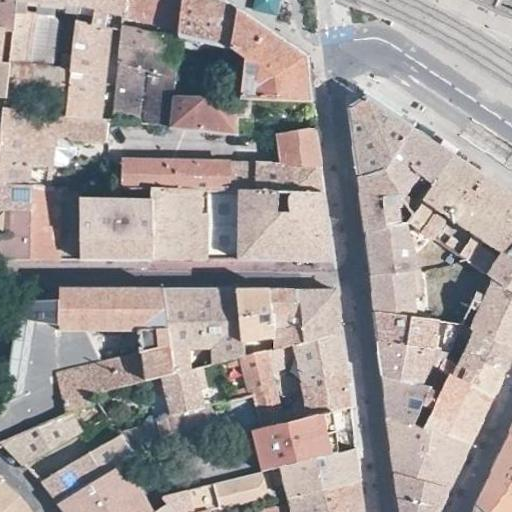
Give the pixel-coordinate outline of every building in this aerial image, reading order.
[(0,0),(0,27),(5,28),(16,29),(18,0),(0,0)] [(8,97),(7,109),(22,111),(23,94),(54,97),(52,114),(59,114),(63,115),(71,54),(63,53),(61,69),(55,68),(59,25),(60,24),(53,15),(55,7),(77,10),(78,5),(78,0),(18,0),(16,29),(13,54),(12,64),(8,97)] [(117,26),(122,27),(123,16),(124,0),(78,0),(78,5),(94,9),(92,23),(75,20),(71,54),(63,115),(105,119),(112,120),(114,100),(104,99),(112,28),(108,27),(109,13),(117,15),(117,26)] [(124,0),(123,16),(175,30),(181,32),(184,0),(124,0)] [(232,50),(239,9),(226,0),(184,0),(181,32),(180,37),(180,42),(196,47),(199,41),(232,50)] [(511,0),(470,0),(511,18),(511,0)] [(252,100),(310,102),(313,102),(307,56),(269,30),(239,9),(232,50),(245,59),(241,98),(250,99),(252,99),(252,100)] [(0,62),(12,64),(13,54),(3,53),(5,28),(0,27),(0,62)] [(174,95),(180,42),(122,27),(114,100),(112,120),(125,121),(170,126),(174,95)] [(0,96),(8,97),(12,64),(0,62),(0,96)] [(248,115),(250,99),(241,98),(174,95),(170,126),(236,132),(237,115),(248,115)] [(0,163),(1,163),(7,109),(8,97),(0,96),(0,163)] [(366,177),(379,176),(411,126),(387,110),(368,97),(349,107),(358,181),(366,177)] [(103,142),(105,119),(63,115),(59,114),(52,114),(22,111),(7,109),(1,163),(0,175),(0,184),(32,186),(50,187),(56,138),(103,142)] [(414,212),(454,155),(433,141),(411,126),(379,176),(414,212)] [(316,128),(314,128),(279,133),(279,136),(283,164),(229,163),(229,190),(242,191),(324,193),(319,156),(316,128)] [(491,244),(511,207),(511,194),(484,176),(454,155),(414,212),(411,222),(419,227),(434,237),(447,219),(434,211),(437,208),(467,228),(458,244),(449,238),(445,244),(459,253),(464,245),(473,232),(491,244)] [(229,190),(229,163),(124,160),(123,188),(140,188),(152,189),(229,190)] [(364,232),(411,222),(414,212),(379,176),(366,177),(358,181),(360,203),(364,232)] [(0,234),(0,252),(4,257),(30,257),(32,186),(0,184),(0,209),(16,210),(15,235),(0,234)] [(50,187),(32,186),(30,257),(42,257),(58,258),(58,226),(81,226),(81,198),(81,187),(50,187)] [(152,189),(140,188),(140,198),(81,198),(81,226),(81,258),(114,258),(152,258),(152,189)] [(152,189),(152,258),(189,259),(240,259),(242,191),(229,190),(152,189)] [(329,228),(324,193),(242,191),(240,259),(281,259),(333,260),(329,228)] [(511,207),(491,244),(503,252),(491,264),(464,245),(459,253),(465,257),(485,271),(511,288),(511,207)] [(465,257),(459,253),(445,244),(444,243),(414,250),(413,231),(419,227),(411,222),(364,232),(366,253),(369,275),(465,257)] [(485,271),(465,257),(369,275),(371,293),(373,311),(440,322),(448,324),(461,326),(462,325),(467,312),(485,271)] [(511,288),(485,271),(467,312),(477,317),(472,329),(511,347),(511,288)] [(5,402),(0,404),(0,444),(4,445),(80,409),(92,403),(88,395),(163,376),(175,373),(162,289),(122,289),(61,289),(60,300),(26,301),(26,302),(25,302),(24,303),(23,303),(23,304),(22,304),(22,305),(21,306),(21,307),(20,308),(20,309),(20,310),(20,311),(20,312),(20,313),(20,314),(21,314),(21,315),(22,316),(22,317),(23,318),(24,319),(30,320),(24,353),(13,351),(5,402)] [(220,289),(162,289),(175,373),(188,370),(187,348),(214,348),(214,364),(220,362),(227,361),(245,356),(243,341),(239,289),(220,289)] [(255,289),(239,289),(243,341),(274,339),(270,289),(255,289)] [(274,349),(341,334),(335,290),(300,289),(270,289),(274,339),(274,349)] [(440,322),(373,311),(375,326),(377,342),(433,353),(440,322)] [(24,353),(30,320),(24,319),(23,318),(22,317),(22,316),(21,315),(21,314),(20,314),(20,313),(20,312),(13,351),(24,353)] [(451,348),(461,326),(448,324),(441,355),(447,356),(451,348)] [(510,360),(511,354),(511,347),(472,329),(462,325),(461,326),(451,348),(504,371),(510,360)] [(348,389),(343,351),(341,334),(274,349),(245,356),(227,361),(228,366),(245,362),(251,388),(228,393),(229,399),(253,394),(260,425),(350,405),(348,389)] [(243,341),(245,356),(274,349),(274,339),(243,341)] [(447,356),(441,355),(433,353),(377,342),(379,359),(381,375),(433,384),(440,370),(447,356)] [(500,381),(504,371),(451,348),(447,356),(440,370),(448,373),(494,393),(500,381)] [(188,370),(175,373),(163,376),(172,414),(158,421),(122,432),(122,434),(133,452),(134,455),(254,427),(260,425),(253,394),(229,399),(204,405),(200,390),(206,388),(202,367),(188,370)] [(482,418),(494,393),(448,373),(440,389),(432,386),(428,393),(415,426),(470,444),(482,418)] [(433,384),(381,375),(383,395),(386,417),(415,426),(428,393),(432,386),(433,384)] [(342,453),(335,408),(260,425),(254,427),(265,470),(268,470),(342,453)] [(90,426),(80,409),(4,445),(12,452),(19,459),(24,464),(90,426)] [(459,466),(470,444),(415,426),(386,417),(390,446),(393,474),(448,488),(459,466)] [(511,511),(511,434),(509,432),(489,474),(474,504),(484,511),(511,511)] [(133,452),(122,434),(41,482),(45,486),(56,502),(127,455),(133,452)] [(357,464),(355,449),(342,453),(268,470),(272,485),(283,483),(286,496),(359,479),(357,464)] [(127,455),(56,502),(63,511),(149,511),(160,505),(127,455)] [(211,509),(274,495),(272,485),(268,470),(265,470),(198,486),(204,510),(211,509)] [(443,499),(448,488),(393,474),(395,488),(396,500),(439,509),(443,499)] [(0,511),(32,511),(30,507),(0,475),(0,511)] [(360,491),(359,479),(286,496),(288,503),(275,506),(273,505),(265,507),(266,511),(356,511),(363,511),(360,491)] [(204,510),(198,486),(162,494),(165,501),(172,511),(212,511),(211,509),(204,510)] [(437,511),(439,509),(396,500),(397,511),(437,511)] [(172,511),(165,501),(160,505),(149,511),(172,511)]
